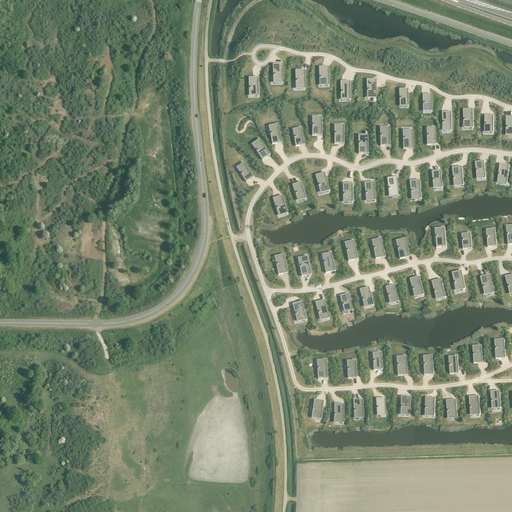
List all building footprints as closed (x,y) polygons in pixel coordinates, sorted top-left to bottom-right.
[(277,64),(272,64),(273,69),(274,69),(274,74),(274,76),(274,82),(282,81),(283,81),(282,66),(279,66),(279,65),(277,65),(277,64)] [(324,67),(319,67),(319,72),(320,71),(320,77),(320,78),(320,84),(329,84),(328,68),(325,68),(325,67),(324,67)] [(300,70),(295,70),(295,75),(296,75),(296,80),(296,82),(296,88),(305,87),(305,71),(304,71),(304,72),(301,72),(301,70),(300,70)] [(253,77),(248,78),(248,82),(249,82),(250,88),(249,88),(249,89),(250,89),(250,95),(258,95),(258,79),(255,79),(254,78),(253,78),(253,77)] [(371,79),(366,80),(366,84),(367,84),(368,90),(367,90),(367,91),(368,91),(368,97),(376,97),(376,81),(375,81),(373,81),(372,80),(371,80),(371,79)] [(345,81),(340,81),(340,86),(341,86),(341,91),(341,93),(342,99),(350,98),(350,83),(349,83),(346,83),(346,81),(345,81)] [(403,89),(399,89),(399,94),(399,96),(400,96),(400,98),(400,99),(400,105),(408,105),(408,90),(407,90),(407,91),(404,91),(404,89),(403,89)] [(426,94),(422,94),(422,100),(423,100),(423,101),(423,103),(423,104),(424,104),(424,110),(431,110),(432,110),(431,96),(428,96),(428,94),(426,94)] [(468,109),(463,109),(463,114),(464,114),(464,119),(464,121),(464,127),(473,126),(473,110),(472,111),(469,111),(469,109),(468,109)] [(446,112),(442,112),(442,117),(443,117),(443,122),(443,123),(443,129),(451,129),(452,129),(451,113),(448,114),(448,112),(446,112)] [(488,115),(484,115),(484,120),(485,120),(485,122),(485,124),(485,125),(485,131),(493,131),(493,117),(490,117),(490,115),(488,115)] [(313,131),(312,131),(312,136),(317,136),(318,136),(318,134),(321,134),(322,134),(322,118),(313,118),(313,124),(313,126),(313,129),(313,131)] [(278,126),(269,127),(271,133),(271,135),(272,140),(271,140),(272,145),(277,144),(277,143),(278,143),(278,142),(281,141),(278,126)] [(335,140),(334,140),(334,144),(339,144),(340,144),(340,142),(343,142),(343,143),(344,143),(344,127),(335,127),(335,133),(335,134),(335,140)] [(381,142),(380,142),(380,146),(385,146),(386,146),(386,144),(389,144),(390,144),(389,129),(381,129),(381,135),(381,136),(381,142)] [(427,140),(426,140),(427,145),(431,145),(432,145),(432,143),(435,143),(436,143),(435,129),(427,129),(427,135),(427,136),(427,139),(427,140)] [(295,141),(294,141),(295,147),(299,146),(301,145),(300,144),(303,144),(304,144),(301,130),(294,131),(295,137),(294,137),(295,138),(295,140),(294,140),(295,141)] [(404,145),(403,145),(403,149),(408,149),(409,149),(409,147),(412,147),(412,148),(413,148),(412,132),(404,132),(404,138),(403,138),(404,139),(404,145)] [(359,149),(358,149),(358,154),(363,154),(365,154),(365,152),(368,152),(368,137),(359,137),(359,143),(359,144),(359,149)] [(260,140),(253,145),(256,150),(257,151),(260,156),(259,156),(262,160),(266,157),(267,156),(266,155),(269,154),(269,153),(260,140)] [(479,162),(475,162),(475,167),(476,167),(476,169),(477,168),(477,170),(477,171),(477,172),(477,178),(485,177),(484,163),(483,163),(480,163),(480,162),(479,162)] [(244,164),(238,169),(241,174),(242,175),(243,176),(242,177),(243,178),(246,182),(249,180),(250,179),(250,178),(252,176),(253,176),(244,164)] [(499,175),(498,181),(507,182),(509,167),(508,167),(505,166),(506,165),(504,165),(499,164),(499,169),(500,169),(499,174),(499,175)] [(457,167),(452,168),(452,172),(453,172),(454,178),(454,179),(455,185),(463,184),(462,168),(461,168),(458,169),(458,167),(457,167)] [(320,174),(315,175),(316,180),(317,179),(319,185),(319,186),(321,192),(329,189),(325,174),(324,174),(322,175),(321,174),(320,174)] [(392,178),(387,178),(387,183),(388,183),(388,185),(389,188),(389,189),(389,195),(398,194),(397,179),(396,179),(393,179),(393,178),(392,178)] [(414,181),(409,181),(410,186),(411,185),(411,187),(411,191),(411,192),(412,198),(421,197),(419,182),(416,182),(416,181),(414,181)] [(369,182),(364,183),(364,187),(365,187),(366,189),(366,193),(366,194),(367,200),(375,199),(374,183),(373,183),(370,184),(370,182),(369,183),(369,182)] [(292,185),(294,190),(294,191),(295,191),(296,193),(295,193),(296,194),(298,200),(305,197),(301,184),(300,184),(298,185),(297,183),(296,184),(292,185)] [(347,183),(342,184),(342,188),(344,188),(344,194),(344,195),(344,201),(353,201),(352,185),(349,185),(349,184),(347,184),(347,183)] [(287,212),(282,197),(279,198),(278,197),(277,197),(272,199),(274,203),(275,203),(277,208),(276,208),(277,209),(279,215),(287,212)] [(445,230),(436,230),(436,236),(436,238),(437,243),(436,243),(436,248),(441,247),(443,247),(442,245),(445,245),(446,245),(445,230)] [(495,231),(487,231),(488,237),(487,237),(488,238),(488,240),(487,240),(487,242),(487,247),(492,247),(493,246),(493,245),(496,245),(495,231)] [(471,235),(463,236),(463,239),(463,241),(463,244),(462,244),(463,249),(467,249),(468,249),(468,247),(471,247),(472,247),(471,235)] [(381,240),(373,242),(374,248),(374,249),(375,254),(374,255),(375,259),(380,258),(381,258),(381,256),(384,256),(385,256),(381,240)] [(405,240),(397,242),(398,248),(398,249),(400,254),(398,255),(399,259),(404,258),(406,258),(405,256),(408,256),(409,256),(405,240)] [(354,242),(346,244),(347,250),(347,251),(348,257),(347,257),(348,261),(353,260),(354,260),(354,258),(357,258),(358,258),(354,242)] [(331,254),(323,256),(324,262),(324,263),(326,269),(325,269),(325,273),(330,272),(332,272),(331,270),(334,270),(335,270),(331,254)] [(284,256),(275,258),(277,264),(277,265),(278,270),(277,271),(278,275),(283,274),(284,274),(284,272),(287,272),(284,256)] [(307,258),(299,260),(300,266),(300,267),(301,272),(300,272),(301,277),(306,276),(307,275),(307,274),(310,273),(310,274),(311,273),(307,258)] [(456,272),(452,273),(453,277),(454,277),(455,282),(455,284),(455,283),(456,289),(465,288),(462,272),(461,272),(458,273),(458,272),(457,272),(456,272)] [(485,276),(480,277),(481,282),(482,281),(483,286),(483,287),(484,288),(485,293),(494,291),(490,276),(489,276),(486,277),(486,276),(485,276)] [(414,278),(409,279),(410,283),(411,283),(413,288),(413,290),(415,295),(423,293),(419,278),(416,279),(415,278),(414,278)] [(436,280),(431,281),(433,286),(434,286),(435,291),(435,292),(437,298),(445,296),(441,280),(441,281),(438,281),(438,280),(436,280)] [(389,286),(385,287),(386,292),(387,292),(387,293),(388,293),(388,295),(389,296),(390,302),(398,300),(394,286),(391,287),(391,286),(389,286)] [(364,288),(359,289),(360,294),(361,294),(363,299),(363,300),(365,306),(373,304),(369,289),(366,290),(365,288),(364,289),(364,288)] [(343,295),(339,296),(341,301),(341,302),(342,302),(343,304),(343,305),(344,311),(352,309),(349,295),(348,295),(345,296),(345,295),(343,295)] [(320,301),(315,302),(316,307),(317,307),(319,312),(318,312),(319,313),(320,319),(329,317),(325,302),(324,302),(321,303),(321,301),(320,302),(320,301)] [(294,308),(296,313),(295,313),(296,315),(297,320),(306,318),(302,303),(301,303),(299,304),(298,303),(297,303),(292,304),(293,308),(294,308)] [(504,341),(495,342),(496,348),(496,349),(496,354),(495,354),(495,359),(500,359),(500,358),(502,358),(502,357),(505,357),(504,341)] [(481,347),(474,348),(474,354),(474,355),(474,357),(473,357),(473,358),(473,364),(478,363),(479,363),(479,362),(482,361),(482,362),(481,347)] [(373,365),(373,370),(377,370),(379,370),(379,368),(382,368),(381,354),(373,355),(374,360),(374,362),(374,364),(373,364),(373,365)] [(432,357),(424,358),(424,364),(424,365),(425,371),(424,371),(424,375),(429,375),(430,375),(430,373),(433,373),(434,373),(432,357)] [(406,358),(397,359),(398,365),(398,366),(398,371),(397,371),(397,376),(402,376),(402,375),(404,375),(404,374),(406,374),(407,374),(406,358)] [(458,358),(450,359),(450,364),(450,366),(450,368),(449,368),(449,369),(450,374),(454,374),(455,374),(455,372),(458,372),(458,358)] [(326,361),(318,362),(318,368),(318,369),(318,375),(317,375),(318,379),(323,379),(324,379),(324,377),(327,377),(326,361)] [(356,362),(348,363),(348,369),(348,370),(348,372),(347,372),(348,373),(347,373),(348,379),(352,378),(353,378),(353,377),(356,377),(357,377),(356,362)] [(492,401),(493,407),(501,406),(499,392),(496,393),(496,391),(494,391),(490,392),(491,397),(491,398),(492,398),(492,400),(492,401)] [(405,396),(401,396),(401,401),(402,401),(401,406),(401,408),(401,414),(410,414),(410,398),(407,398),(407,397),(405,397),(405,396)] [(474,396),(469,397),(469,401),(470,401),(471,407),(470,407),(471,408),(471,414),(480,413),(479,397),(478,397),(475,398),(475,396),(474,396)] [(430,398),(425,397),(425,402),(426,402),(426,407),(426,409),(426,415),(434,415),(435,399),(434,399),(431,399),(431,398),(430,398)] [(380,398),(376,399),(376,404),(376,405),(377,405),(377,407),(377,408),(378,414),(386,414),(385,400),(384,400),(381,400),(381,398),(380,399),(380,398)] [(313,404),(314,404),(313,410),(313,411),(312,417),(321,418),(323,402),(320,402),(320,401),(319,400),(314,399),(313,404)] [(358,400),(353,400),(353,405),(354,404),(354,410),(354,411),(355,411),(355,417),(364,417),(363,401),(359,401),(359,400),(358,400)] [(451,400),(446,400),(446,405),(447,405),(448,410),(448,412),(448,418),(457,417),(456,401),(455,401),(452,402),(452,400),(451,400)] [(335,415),(335,421),(343,422),(344,406),(343,406),(340,406),(340,404),(339,404),(334,404),(334,409),(335,409),(335,414),(335,415)]
